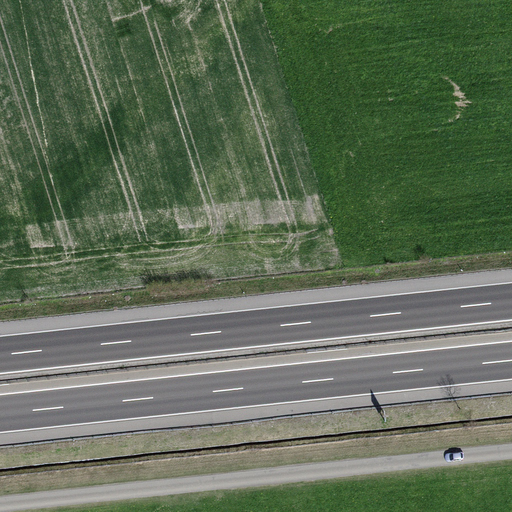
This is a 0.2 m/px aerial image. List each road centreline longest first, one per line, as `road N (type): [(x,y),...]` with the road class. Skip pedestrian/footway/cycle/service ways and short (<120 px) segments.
road 1 (motorway): [(511,301),(0,355)]
road 2 (motorway): [(0,414),(511,361)]
road 3 (track): [(511,444),(0,496)]
